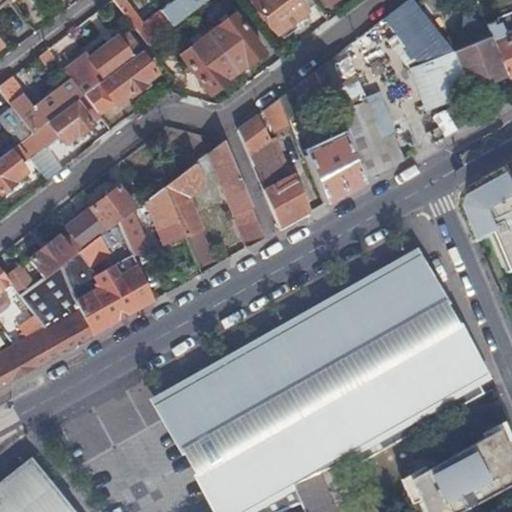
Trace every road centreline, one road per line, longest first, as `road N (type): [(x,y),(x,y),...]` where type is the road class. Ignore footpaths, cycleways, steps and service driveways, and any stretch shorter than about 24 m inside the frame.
road 1 (secondary): [(431,178),(0,418)]
road 2 (residential): [(382,0),(224,123),(163,113),(0,239)]
road 3 (residential): [(431,178),(511,367)]
